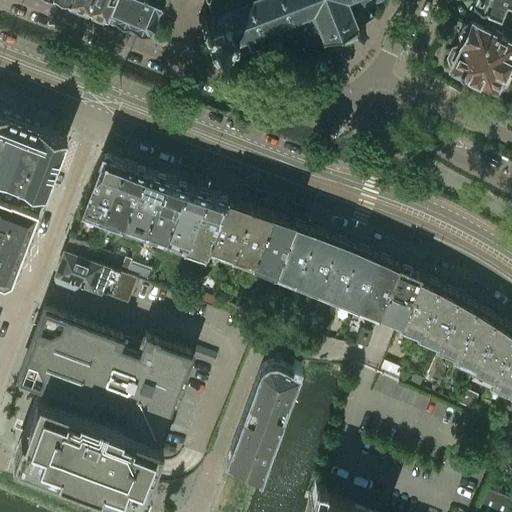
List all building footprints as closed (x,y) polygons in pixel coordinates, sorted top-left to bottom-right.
[(86,0),(85,4),(104,12),(109,0),(86,0)] [(160,0),(109,0),(104,12),(149,30),(160,0)] [(204,7),(201,9),(203,14),(198,16),(199,20),(203,18),(204,21),(205,20),(205,21),(206,21),(210,30),(209,30),(209,31),(210,34),(206,36),(207,39),(212,37),(214,42),(218,41),(216,36),(219,34),(220,38),(224,39),(225,39),(225,40),(225,41),(228,49),(229,48),(230,51),(227,52),(228,54),(230,53),(231,56),(233,55),(233,53),(242,48),(244,54),(246,53),(246,52),(259,46),(259,48),(261,47),(260,42),(273,37),(274,42),(276,41),(276,40),(289,35),(289,36),(291,35),(289,31),(301,26),(302,27),(302,26),(306,34),(305,35),(306,38),(305,41),(307,42),(308,39),(323,33),(325,38),(325,37),(328,44),(327,47),(329,48),(329,45),(344,40),(344,42),(346,41),(346,39),(360,33),(363,34),(363,33),(361,31),(358,25),(359,25),(361,25),(362,25),(364,20),(363,19),(363,18),(364,17),(370,14),(373,15),(373,14),(371,13),(367,2),(366,0),(208,0),(210,3),(211,3),(211,5),(212,7),(213,10),(207,13),(204,7)] [(511,0),(473,0),(473,1),(511,16),(511,0)] [(462,23),(458,31),(461,40),(459,44),(451,45),(447,54),(450,63),(495,84),(501,83),(507,71),(503,67),(508,58),(511,59),(511,38),(472,18),(471,20),(462,23)] [(32,121),(0,108),(0,173),(3,175),(11,178),(21,151),(32,121)] [(66,134),(32,121),(21,151),(11,178),(44,191),(66,134)] [(122,156),(103,149),(79,209),(100,216),(102,211),(122,156)] [(141,164),(122,156),(102,211),(122,218),(141,164)] [(163,172),(141,164),(122,218),(143,225),(163,172)] [(183,179),(163,172),(143,225),(164,232),(183,179)] [(44,191),(11,178),(3,175),(0,173),(0,194),(38,209),(44,191)] [(204,186),(183,179),(164,232),(184,239),(204,186)] [(225,193),(204,186),(184,239),(205,246),(206,242),(225,193)] [(247,201),(225,193),(206,242),(228,250),(247,201)] [(38,209),(0,194),(0,281),(3,283),(11,280),(38,209)] [(270,208),(247,201),(228,250),(251,259),(270,208)] [(290,215),(270,208),(251,259),(271,267),(290,215)] [(312,223),(290,215),(271,267),(292,275),(312,223)] [(333,231),(312,223),(292,275),(313,283),(333,231)] [(355,240),(333,231),(313,283),(335,292),(355,240)] [(70,233),(65,246),(87,253),(92,240),(70,233)] [(374,248),(355,240),(335,292),(355,299),(374,248)] [(136,277),(113,269),(104,266),(106,260),(87,253),(65,246),(54,276),(73,283),(76,282),(76,280),(99,288),(99,289),(128,299),(136,277)] [(399,260),(374,248),(355,299),(379,309),(399,260)] [(131,259),(127,270),(147,278),(152,266),(131,259)] [(399,260),(379,309),(391,313),(400,317),(409,292),(418,268),(415,267),(410,265),(399,260)] [(416,324),(435,276),(418,268),(400,317),(416,324)] [(455,288),(435,276),(416,324),(415,327),(435,336),(455,288)] [(211,294),(190,286),(187,294),(208,302),(211,294)] [(473,299),(455,288),(435,336),(435,338),(454,346),(473,299)] [(234,303),(211,294),(208,302),(231,311),(234,303)] [(493,310),(473,299),(454,346),(453,350),(472,359),(493,310)] [(157,434),(185,360),(192,343),(169,334),(167,339),(157,336),(158,334),(145,329),(141,339),(44,303),(18,373),(74,394),(71,402),(157,434)] [(258,312),(234,303),(231,311),(257,321),(258,321),(258,320),(256,319),(258,312)] [(270,309),(266,318),(279,323),(282,313),(270,309)] [(511,323),(493,310),(472,359),(471,361),(491,370),(511,323)] [(511,374),(511,323),(491,370),(489,375),(508,384),(511,376),(511,374)] [(366,343),(371,329),(361,325),(356,339),(366,343)] [(262,364),(261,366),(260,367),(226,457),(258,469),(257,471),(259,472),(301,360),(294,358),(293,358),(289,356),(287,361),(279,358),(277,358),(275,358),(273,358),(271,358),(269,359),(266,360),(265,361),(263,363),(262,364)] [(383,358),(380,366),(397,374),(400,366),(383,358)] [(157,434),(71,402),(38,390),(15,451),(139,497),(161,436),(157,434)] [(511,511),(511,494),(510,494),(486,483),(472,511),(511,511)] [(323,489),(320,495),(311,492),(305,511),(382,511),(383,511),(323,489)]
